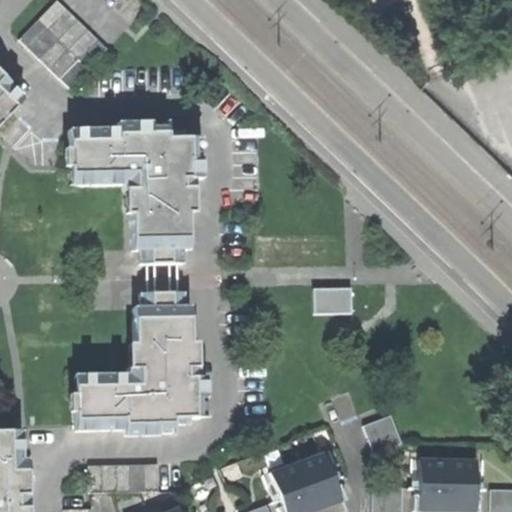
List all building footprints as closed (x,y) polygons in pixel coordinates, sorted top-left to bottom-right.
[(54,0),(35,20),(85,69),(105,49),(54,0)] [(66,89),(85,69),(35,20),(15,40),(66,89)] [(0,118),(17,101),(3,87),(5,85),(0,80),(0,118)] [(119,131),(65,132),(66,169),(73,169),(73,184),(121,184),(121,190),(128,190),(128,211),(129,249),(141,249),(141,263),(184,263),(184,249),(190,249),(190,190),(195,190),(195,178),(202,178),(202,160),(195,160),(195,138),(181,138),(181,134),(167,134),(167,130),(150,130),(150,124),(119,124),(119,131)] [(316,313),(353,312),(352,286),(315,288),(316,313)] [(184,295),(143,296),(143,308),(133,308),(133,338),(134,365),(127,365),(127,376),(78,376),(78,394),(74,394),(74,431),(125,430),(125,436),(158,436),(158,428),(174,428),(174,424),(187,424),(187,416),(200,416),(200,396),(207,396),(207,376),(199,376),(199,364),(192,364),(191,307),(184,307),(184,295)] [(390,413),(376,419),(387,448),(401,443),(390,413)] [(361,425),(372,454),(387,448),(376,419),(361,425)] [(18,432),(0,432),(0,511),(24,511),(24,486),(19,486),(18,432)] [(321,452),(295,462),(313,511),(343,511),(344,511),(340,501),(334,485),(321,452)] [(444,511),(445,459),(417,459),(417,494),(417,511),(416,511),(444,511)] [(474,460),(445,459),(444,511),(473,511),(474,496),(474,460)] [(283,511),(313,511),(295,462),(268,472),(281,506),(283,511)] [(87,466),(87,492),(157,492),(157,466),(87,466)] [(339,483),(334,485),(340,501),(345,499),(339,483)] [(386,511),(387,486),(371,486),(370,511),(386,511)] [(402,511),(402,486),(387,486),(386,511),(402,511)] [(503,511),(504,490),(488,489),(487,511),(503,511)] [(511,511),(511,489),(504,490),(503,511),(511,511)]
